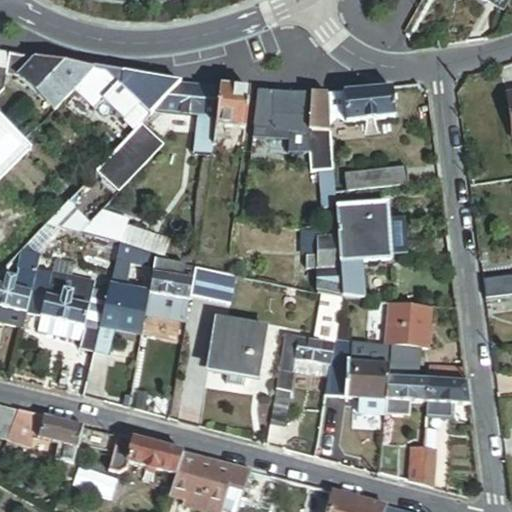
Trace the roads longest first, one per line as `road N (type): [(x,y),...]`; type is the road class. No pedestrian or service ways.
road 1 (residential): [(459,511),(0,391)]
road 2 (residential): [(438,67),(498,511)]
road 3 (residential): [(311,0),(176,43),(92,40),(13,15)]
road 4 (residential): [(438,67),(370,66),(335,43),(311,0)]
